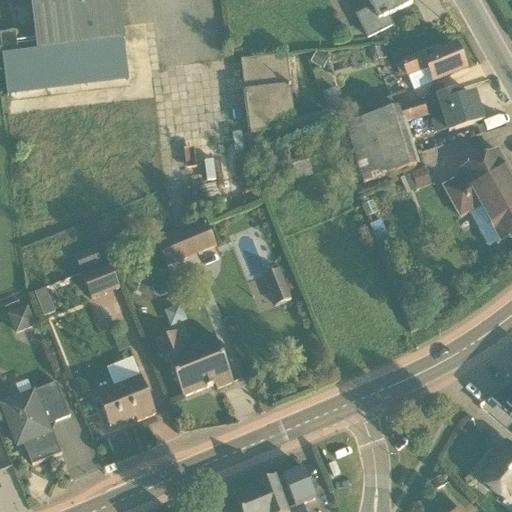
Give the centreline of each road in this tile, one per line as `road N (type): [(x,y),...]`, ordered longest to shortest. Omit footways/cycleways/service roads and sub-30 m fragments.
road 1 (primary): [(96,511),(352,402)]
road 2 (primary): [(352,402),(451,357),(511,314)]
